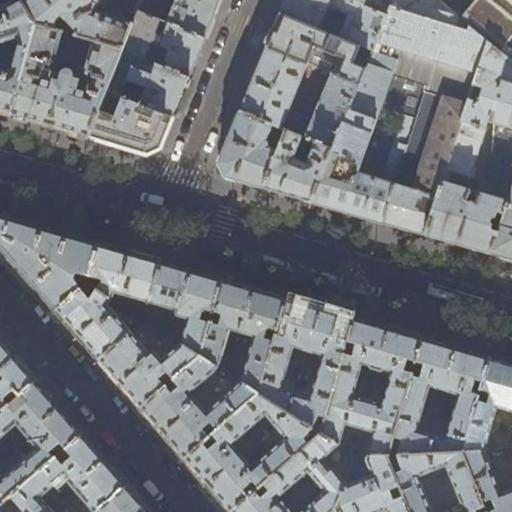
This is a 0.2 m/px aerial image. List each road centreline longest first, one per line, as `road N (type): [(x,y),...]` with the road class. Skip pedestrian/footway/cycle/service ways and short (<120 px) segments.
road 1 (secondary): [(166,212),(511,314)]
road 2 (residential): [(0,291),(192,511)]
road 3 (residential): [(253,0),(166,212)]
road 4 (secondary): [(0,162),(166,212)]
